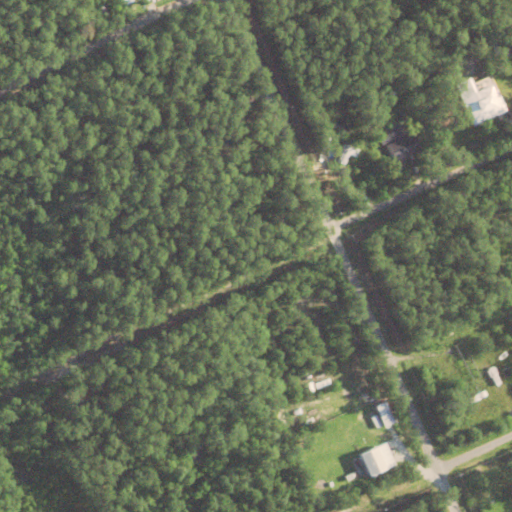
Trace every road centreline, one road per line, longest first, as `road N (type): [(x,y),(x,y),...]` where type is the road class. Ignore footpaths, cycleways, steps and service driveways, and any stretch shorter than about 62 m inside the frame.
road 1 (residential): [(454,511),(225,0)]
road 2 (residential): [(205,0),(0,95)]
road 3 (residential): [(328,232),(511,150)]
road 4 (residential): [(511,439),(352,511)]
